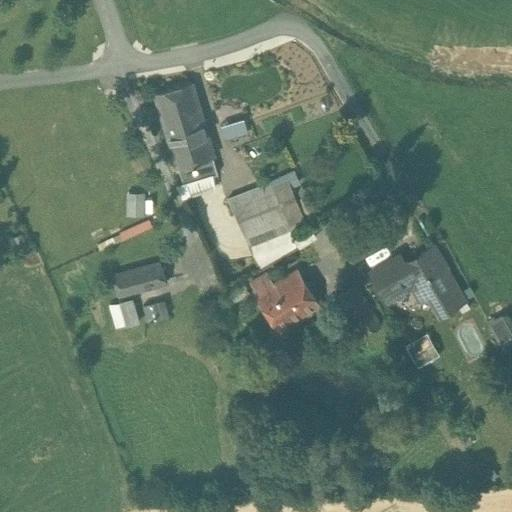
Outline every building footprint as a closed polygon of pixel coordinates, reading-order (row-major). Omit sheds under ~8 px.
[(191,82),(156,92),(178,167),(179,167),(213,157),(214,157),(191,82)] [(247,116),(223,125),(227,137),(251,128),(247,116)] [(213,157),(179,167),(184,184),(218,174),(213,157)] [(294,170),(262,186),(229,199),(243,229),(260,268),(298,247),(290,231),(307,223),(292,188),(300,184),(294,170)] [(144,193),(127,192),(127,215),(144,215),(144,193)] [(372,218),(342,235),(356,259),(386,241),(372,218)] [(152,228),(148,220),(120,232),(124,240),(152,228)] [(400,254),(372,271),(388,299),(412,285),(416,291),(430,283),(446,310),(465,299),(447,269),(448,268),(434,245),(420,253),(421,256),(406,265),(400,254)] [(160,262),(114,275),(119,294),(166,281),(160,262)] [(258,294),(257,295),(280,331),(321,306),(298,270),(274,285),(258,294)] [(267,273),(251,283),(258,294),(274,285),(267,273)] [(380,325),(355,284),(340,294),(365,334),(380,325)] [(139,322),(133,298),(119,301),(124,326),(139,322)] [(163,300),(143,306),(148,322),(168,316),(163,300)] [(491,316),(501,344),(511,339),(511,327),(506,311),(491,316)] [(440,356),(428,333),(405,345),(417,367),(440,356)]
